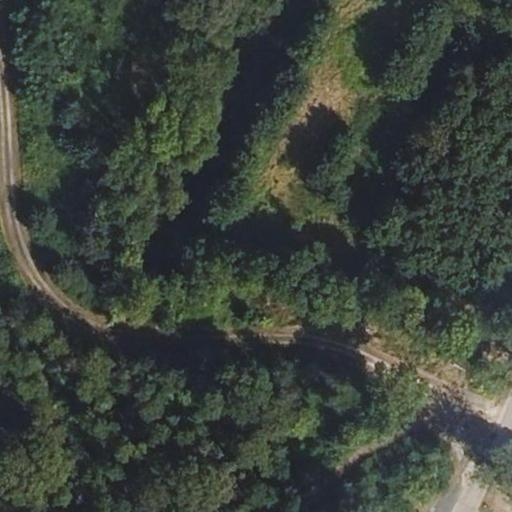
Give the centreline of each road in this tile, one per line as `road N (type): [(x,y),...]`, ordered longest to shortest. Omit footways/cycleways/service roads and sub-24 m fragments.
road 1 (track): [(511,350),(130,329),(53,294),(16,251),(0,8)]
road 2 (unclassified): [(451,511),(511,389)]
